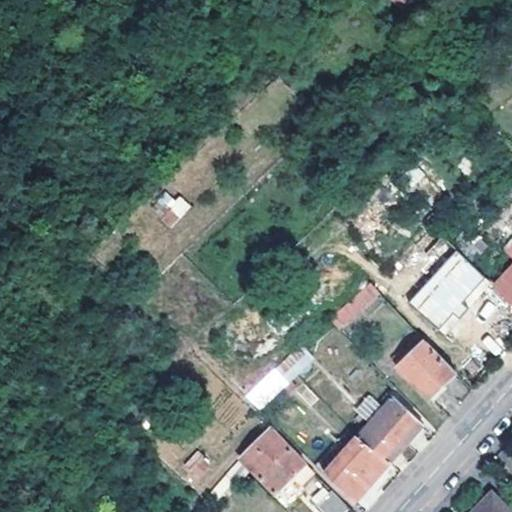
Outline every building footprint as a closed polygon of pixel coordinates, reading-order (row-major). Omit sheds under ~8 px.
[(395,0),(405,10),(413,1),(411,0),(395,0)] [(149,208),(170,228),(189,209),(168,188),(149,208)] [(433,326),(486,278),(437,231),(421,245),(430,254),(434,250),(449,265),(411,301),(433,326)] [(511,301),(511,273),(498,287),(511,301)] [(374,286),(333,322),(343,333),(385,298),(374,286)] [(398,370),(426,342),(419,334),(390,362),(398,370)] [(428,401),(456,375),(426,342),(398,370),(428,401)] [(297,375),(315,359),(302,346),(283,363),(296,375),(297,375)] [(283,363),(247,396),(259,409),(297,375),(296,375),(283,363)] [(322,400),(338,383),(329,374),(312,391),(322,400)] [(360,438),(390,465),(391,463),(386,458),(417,420),(394,398),(360,438)] [(261,478),(290,449),(271,429),(241,459),(261,478)] [(328,477),(354,504),(390,465),(360,438),(353,446),(343,437),(315,466),(326,478),(328,477)] [(290,449),(261,478),(276,492),(292,478),(301,488),(315,474),(290,449)] [(180,466),(200,490),(219,475),(199,450),(180,466)] [(321,511),(347,511),(351,510),(333,492),(317,508),(321,511)] [(498,511),(489,502),(479,511),(498,511)]
